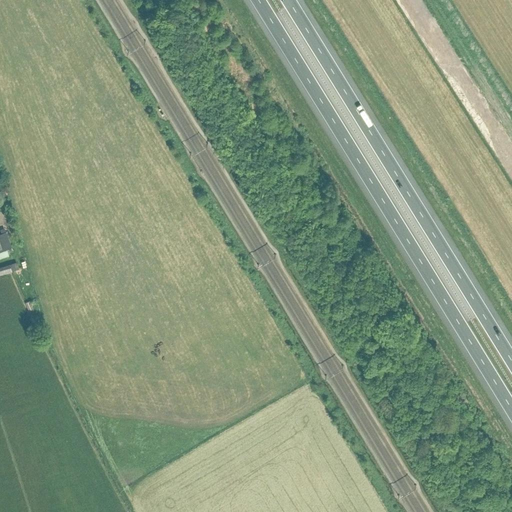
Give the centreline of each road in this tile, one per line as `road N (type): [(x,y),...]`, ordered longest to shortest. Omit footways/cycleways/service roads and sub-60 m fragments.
road 1 (motorway): [(259,0),(511,408)]
road 2 (motorway): [(511,360),(289,0)]
